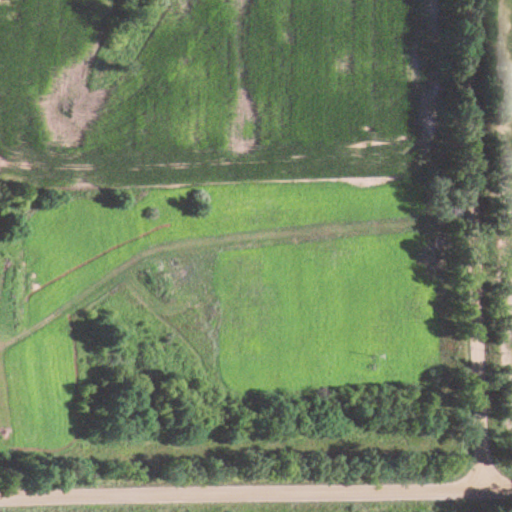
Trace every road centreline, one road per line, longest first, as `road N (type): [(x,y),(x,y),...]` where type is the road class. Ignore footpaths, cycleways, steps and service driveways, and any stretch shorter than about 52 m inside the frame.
road 1 (residential): [(0,496),(511,485)]
road 2 (residential): [(482,486),(462,0)]
